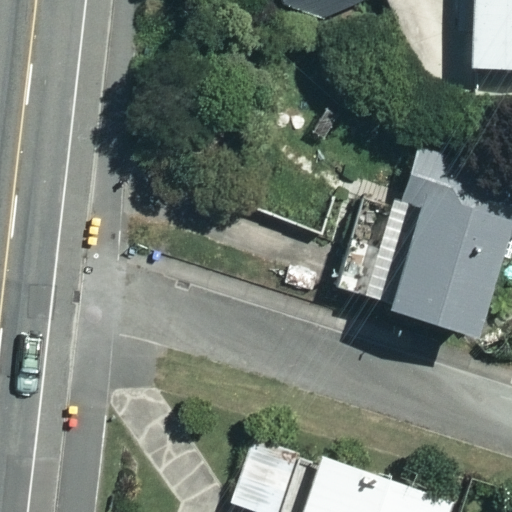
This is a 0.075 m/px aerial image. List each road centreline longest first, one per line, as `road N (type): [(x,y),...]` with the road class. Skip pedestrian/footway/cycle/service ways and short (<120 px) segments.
road 1 (residential): [(7,263),(511,416)]
road 2 (trunk): [(7,263),(31,0)]
